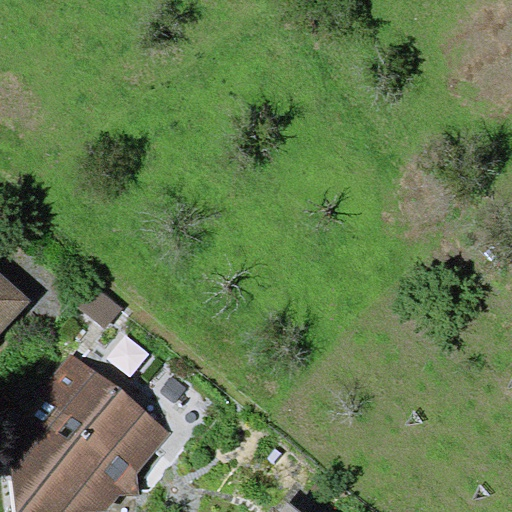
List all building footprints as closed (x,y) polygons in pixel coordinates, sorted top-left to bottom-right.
[(0,333),(30,300),(0,272),(0,333)] [(122,308),(94,284),(77,304),(105,328),(122,308)] [(169,433),(70,352),(4,433),(14,511),(87,511),(107,511),(121,494),(137,473),(169,433)] [(140,495),(137,473),(121,494),(140,495)] [(280,510),(272,504),(266,511),(303,511),(288,500),(280,510)]
